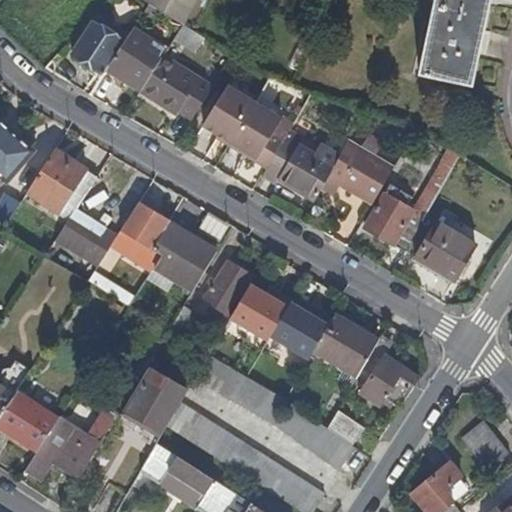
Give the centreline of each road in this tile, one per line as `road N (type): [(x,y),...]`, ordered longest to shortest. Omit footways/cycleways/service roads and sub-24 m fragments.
road 1 (residential): [(470,341),(131,150),(0,59)]
road 2 (residential): [(470,341),(359,511)]
